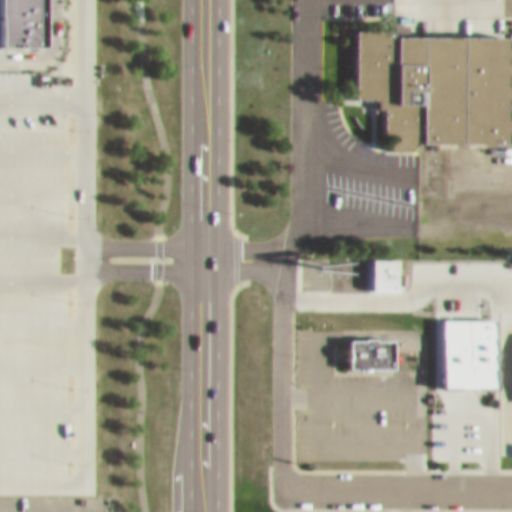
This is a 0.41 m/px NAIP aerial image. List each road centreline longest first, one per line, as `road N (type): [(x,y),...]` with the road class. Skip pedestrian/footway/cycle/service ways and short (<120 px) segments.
road 1 (primary): [(203,511),(205,0)]
road 2 (residential): [(284,262),(283,479),(511,480)]
road 3 (residential): [(307,0),(307,206)]
